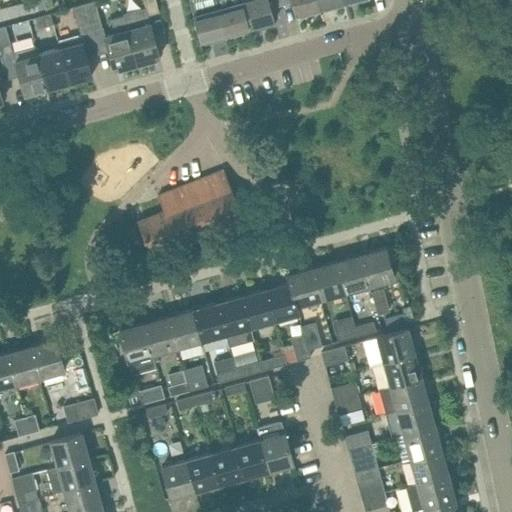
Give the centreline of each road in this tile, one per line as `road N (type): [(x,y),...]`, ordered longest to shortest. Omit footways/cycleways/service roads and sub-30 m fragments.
road 1 (residential): [(511,511),(414,22)]
road 2 (residential): [(191,80),(414,22)]
road 3 (residential): [(0,131),(191,80)]
road 4 (residential): [(124,204),(189,148),(204,120),(191,80)]
